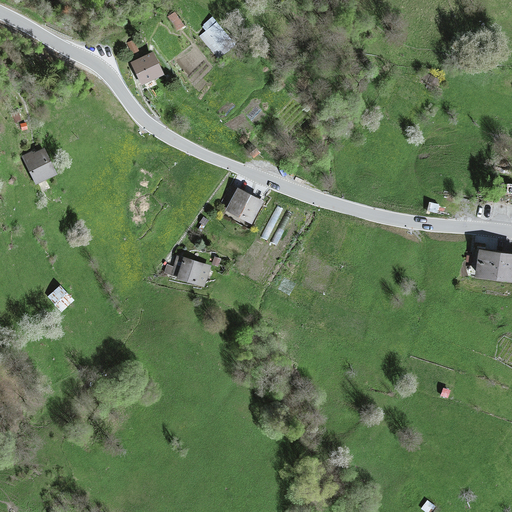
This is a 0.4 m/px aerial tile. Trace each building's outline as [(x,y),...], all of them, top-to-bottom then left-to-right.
[(213,22),(200,35),(218,53),(231,40),(213,22)] [(149,53),(128,64),(141,89),(163,78),(149,53)] [(44,149),(23,161),(37,185),(58,173),(44,149)] [(236,188),(222,214),(250,228),(264,202),(236,188)] [(277,207),(261,239),(267,243),(283,210),(277,207)] [(286,211),(269,244),(276,247),(292,215),(286,211)] [(511,253),(476,249),(472,278),(511,283),(511,253)] [(179,256),(172,278),(204,289),(212,267),(179,256)] [(59,287),(47,297),(59,312),(72,302),(59,287)]
